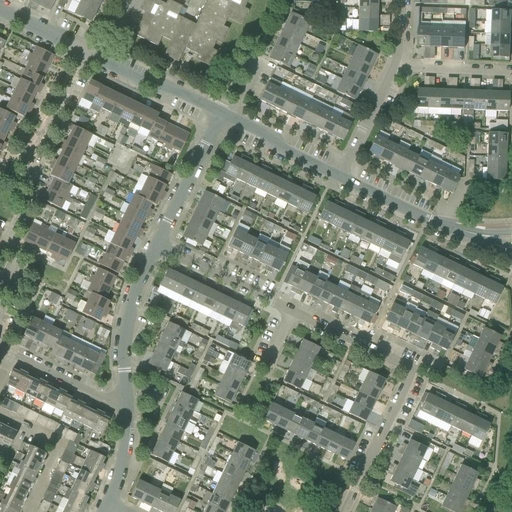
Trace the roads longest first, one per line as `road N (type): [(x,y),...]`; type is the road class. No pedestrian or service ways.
road 1 (residential): [(343,511),(410,371),(290,313)]
road 2 (residential): [(0,296),(17,259),(10,236),(30,195),(26,166),(53,110)]
road 3 (residential): [(126,410),(123,338),(157,244)]
road 4 (residential): [(220,112),(81,53)]
road 5 (residential): [(290,313),(157,244)]
road 6 (residential): [(157,244),(220,112)]
road 7 (residential): [(28,511),(60,443),(0,414)]
road 8 (residential): [(463,232),(338,176)]
road 9 (residential): [(338,176),(220,112)]
road 10 (residential): [(126,410),(12,354)]
road 11 (residential): [(338,176),(392,66)]
road 12 (residential): [(511,72),(392,66)]
